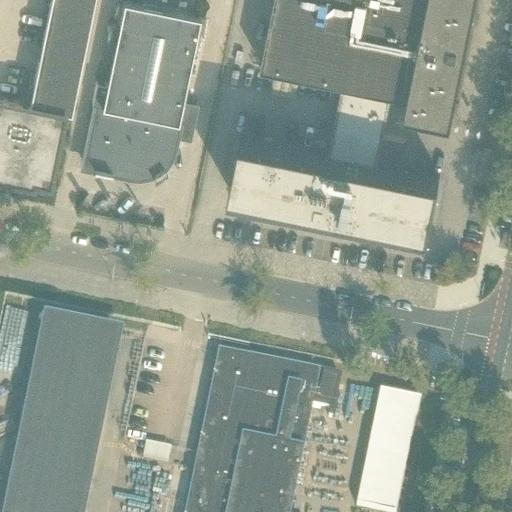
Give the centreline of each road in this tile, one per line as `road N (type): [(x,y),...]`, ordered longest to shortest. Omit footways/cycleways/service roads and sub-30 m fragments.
road 1 (unclassified): [(489,338),(194,278)]
road 2 (unknown): [(194,278),(166,511)]
road 3 (unclassified): [(0,239),(194,278)]
road 4 (tertiary): [(489,338),(457,511)]
